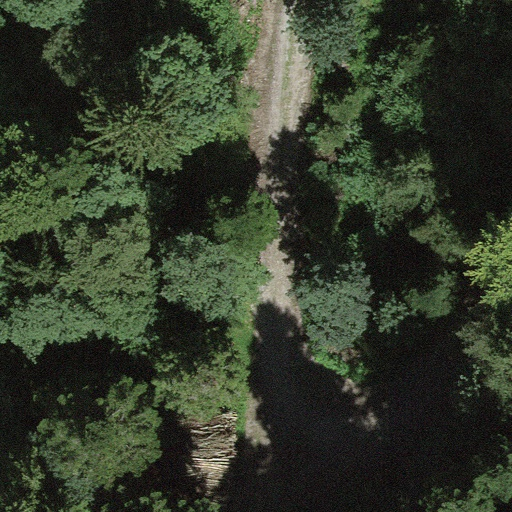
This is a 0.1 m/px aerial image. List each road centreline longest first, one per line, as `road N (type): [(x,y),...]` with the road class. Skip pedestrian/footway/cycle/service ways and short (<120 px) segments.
road 1 (track): [(293,0),(275,443),(259,511)]
road 2 (track): [(275,443),(323,444),(383,424),(455,371),(511,271)]
